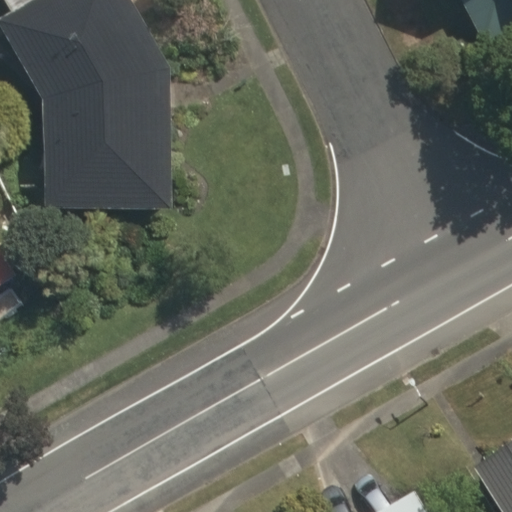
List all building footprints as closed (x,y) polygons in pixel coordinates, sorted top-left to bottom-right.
[(52,212),(178,213),(180,73),(138,0),(9,0),(19,20),(10,28),(53,106),(52,212)] [(511,0),(468,0),(471,3),(466,6),(491,51),(511,39),(511,0)] [(0,292),(22,281),(0,242),(0,292)] [(511,511),(511,453),(481,473),(503,511),(511,511)] [(430,511),(424,500),(402,511),(430,511)]
